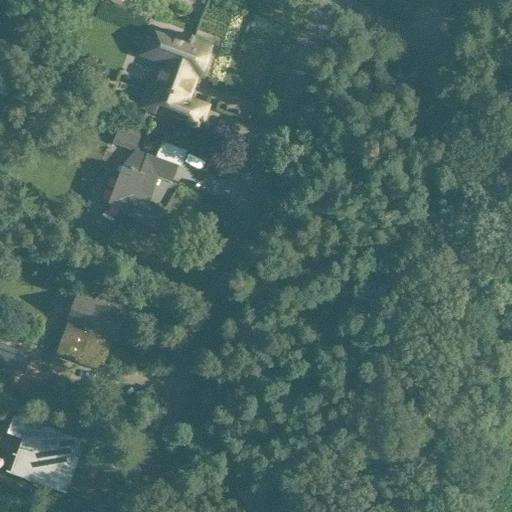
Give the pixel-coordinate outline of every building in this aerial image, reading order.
[(172,32),(172,30),(171,29),(163,27),(162,31),(153,28),(151,32),(148,31),(138,56),(158,63),(159,61),(166,64),(158,87),(150,84),(142,106),(181,121),(199,128),(208,106),(188,98),(197,75),(199,76),(211,44),(210,44),(209,46),(193,40),(195,37),(192,35),(189,39),(172,32)] [(419,75),(411,71),(406,80),(415,84),(419,75)] [(113,142),(135,150),(140,136),(119,128),(113,142)] [(108,203),(136,220),(154,230),(165,210),(164,210),(163,212),(146,202),(157,173),(172,179),(171,181),(173,182),(178,165),(147,154),(140,171),(122,165),(108,203)] [(56,354),(79,362),(101,371),(126,305),(110,299),(111,297),(97,292),(96,294),(80,288),(56,354)] [(0,362),(23,371),(30,354),(1,343),(0,345),(0,344),(0,362)] [(14,415),(8,432),(23,438),(10,473),(25,479),(41,485),(42,484),(47,486),(66,493),(66,492),(62,490),(68,475),(72,476),(72,475),(68,473),(74,458),(78,459),(78,458),(74,456),(80,441),(84,442),(85,441),(62,433),(62,432),(45,426),(25,419),(14,415)]
